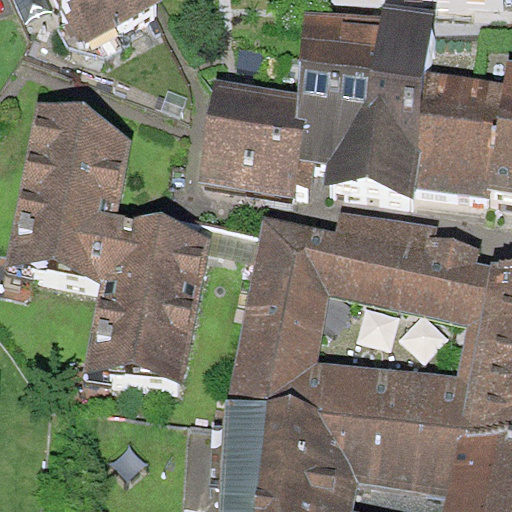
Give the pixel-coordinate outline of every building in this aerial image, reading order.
[(41,0),(85,76),(166,33),(147,0),(41,0)] [(511,0),(318,0),(318,24),(511,28),(511,0)] [(388,42),(306,39),(298,124),(291,166),(306,168),(299,217),(371,232),(388,42)] [(388,42),(371,232),(415,238),(418,215),(430,96),(437,46),(388,42)] [(511,93),(510,93),(509,109),(491,224),(511,227),(511,93)] [(418,215),(491,224),(509,109),(430,96),(418,215)] [(297,230),(299,217),(306,168),(291,166),(298,124),(217,112),(201,216),(297,230)] [(127,166),(37,151),(10,303),(104,319),(90,397),(184,414),(211,263),(113,245),(127,166)] [(488,259),(267,230),(237,412),(511,451),(511,281),(484,274),(488,259)] [(511,511),(511,451),(237,412),(216,511),(511,511)]
